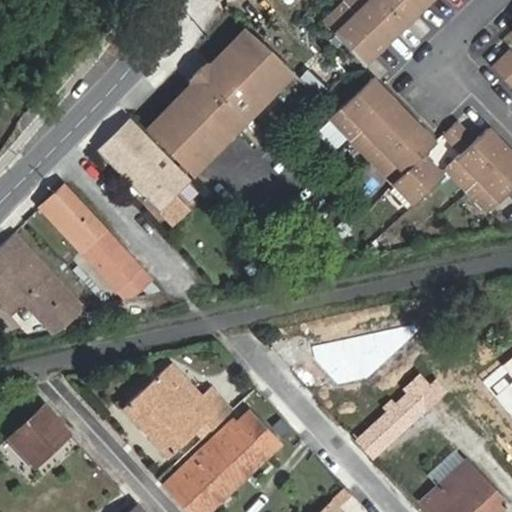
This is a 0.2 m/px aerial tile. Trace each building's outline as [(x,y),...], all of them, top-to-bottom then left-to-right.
[(344,0),(322,21),(354,53),(362,45),(371,54),(427,0),(344,0)] [(190,82),(146,127),(191,175),(292,72),(244,27),(208,64),(207,82),(190,82)] [(362,62),(371,54),(362,45),(354,53),(362,62)] [(511,55),(508,51),(487,70),(510,95),(511,93),(511,55)] [(207,82),(208,64),(199,64),(188,76),(190,82),(207,82)] [(362,95),(371,87),(370,86),(361,77),(353,85),(362,95)] [(0,114),(12,102),(16,97),(0,82),(0,114)] [(348,129),(415,194),(432,176),(412,155),(416,151),(372,108),(382,99),(371,87),(362,95),(353,85),(328,109),(348,129)] [(372,108),(416,151),(425,143),(414,131),(406,138),(386,118),(394,111),(382,99),(372,108)] [(404,204),(415,194),(348,129),(328,109),(319,117),(404,204)] [(414,131),(394,111),(386,118),(406,138),(414,131)] [(187,182),(128,121),(99,150),(171,225),(186,210),(172,196),(187,182)] [(437,136),(450,125),(448,123),(436,135),(437,136)] [(439,170),(481,214),(500,196),(511,184),(511,178),(505,171),(511,163),(511,161),(490,139),(482,147),(472,137),(467,142),(450,125),(437,136),(455,154),(439,170)] [(482,147),(490,139),(481,129),(472,137),(482,147)] [(201,196),(187,182),(172,196),(186,210),(201,196)] [(138,267),(63,187),(41,207),(117,287),(138,267)] [(12,235),(0,246),(0,276),(28,250),(12,235)] [(83,310),(28,250),(0,276),(0,291),(18,310),(25,303),(35,295),(65,326),(83,310)] [(150,279),(138,267),(117,287),(129,299),(150,279)] [(25,303),(52,332),(60,330),(65,326),(35,295),(25,303)] [(81,383),(101,383),(100,358),(67,359),(67,366),(81,366),(81,383)] [(204,424),(210,431),(214,428),(232,411),(211,388),(200,397),(169,365),(121,409),(167,458),(204,424)] [(429,386),(421,376),(405,390),(409,395),(424,411),(447,391),(436,380),(429,386)] [(424,411),(409,395),(396,406),(411,423),(424,411)] [(411,423),(396,406),(395,407),(391,403),(384,410),(388,414),(368,432),(383,449),(411,423)] [(70,435),(43,405),(8,439),(35,468),(70,435)] [(252,415),(239,425),(267,455),(279,444),(252,415)] [(219,433),(225,440),(239,425),(234,420),(219,433)] [(239,425),(225,440),(252,469),(267,455),(239,425)] [(219,433),(192,458),(198,464),(225,440),(219,433)] [(225,440),(198,464),(225,494),(252,469),(225,440)] [(198,464),(192,458),(163,485),(168,491),(198,464)] [(501,511),(507,507),(465,461),(421,501),(431,511),(501,511)] [(168,491),(187,511),(206,511),(225,494),(198,464),(168,491)] [(348,497),(341,490),(329,501),(336,508),(348,497)]
